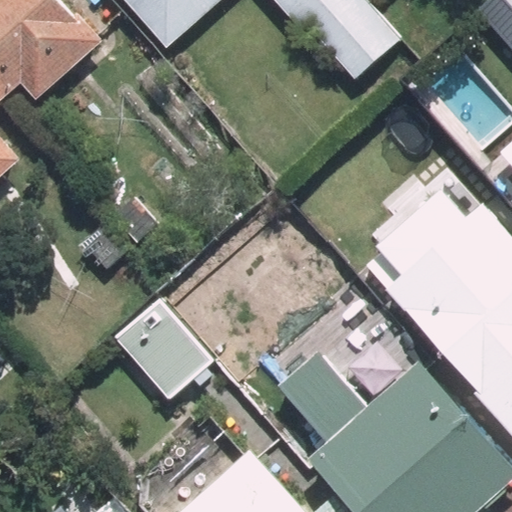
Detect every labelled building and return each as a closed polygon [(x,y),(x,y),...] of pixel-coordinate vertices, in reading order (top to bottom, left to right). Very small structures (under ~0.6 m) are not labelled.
[(0,0),(0,173),(25,151),(0,123),(0,98),(25,77),(40,93),(109,32),(84,5),(78,11),(68,0),(0,0)] [(124,0),(164,45),(213,0),(124,0)] [(401,37),(367,0),(275,0),(298,25),(305,19),(356,77),(401,37)] [(511,108),(511,0),(510,0),(453,50),(508,112),(511,108)] [(426,118),(411,100),(394,114),(409,132),(426,118)] [(157,222),(132,196),(109,217),(135,244),(157,222)] [(166,303),(219,364),(243,344),(215,312),(278,257),(247,221),(160,295),(166,303)] [(102,270),(125,250),(99,223),(78,245),(102,270)] [(511,237),(499,223),(441,272),(434,264),(394,299),(511,436),(511,237)] [(178,400),(219,364),(166,303),(123,337),(178,400)] [(511,475),(511,470),(414,360),(377,394),(326,337),(272,384),(324,442),(304,459),(351,511),(474,511),(473,511),(511,475)] [(310,511),(304,511),(246,446),(173,511),(351,511),(334,492),(310,511)] [(76,511),(67,501),(54,511),(76,511)]
